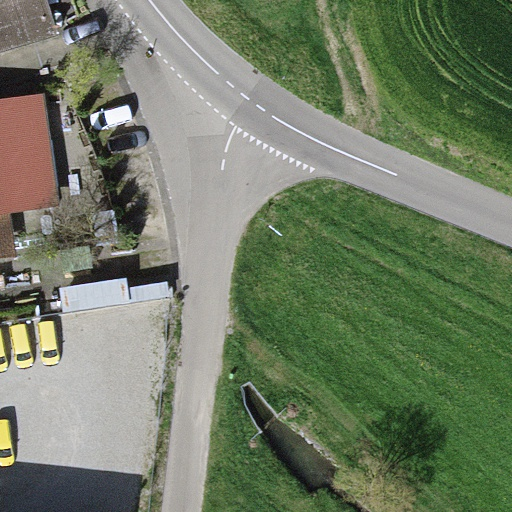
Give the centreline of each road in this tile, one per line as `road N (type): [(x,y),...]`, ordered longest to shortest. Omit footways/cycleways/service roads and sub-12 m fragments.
road 1 (residential): [(182,511),(224,173),(256,107)]
road 2 (unclassified): [(511,226),(328,149),(256,107)]
road 3 (residential): [(256,107),(143,0)]
